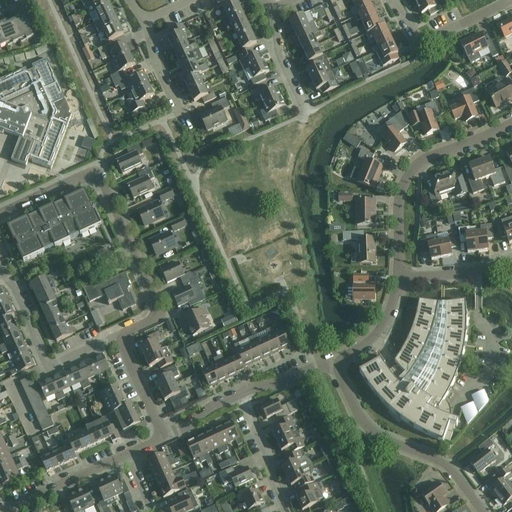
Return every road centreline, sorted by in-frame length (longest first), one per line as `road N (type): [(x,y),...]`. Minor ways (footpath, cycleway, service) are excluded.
road 1 (residential): [(117,336),(154,317),(158,303),(101,181),(83,175),(0,212)]
road 2 (residential): [(398,275),(398,201),(409,172),(511,124)]
road 3 (residential): [(482,511),(442,463),(383,439),(359,418),(338,364)]
road 4 (residential): [(0,275),(13,285),(46,364),(117,336)]
road 5 (residential): [(509,0),(424,42),(391,0)]
road 6 (residential): [(3,511),(126,455)]
road 7 (residential): [(285,511),(237,395)]
road 8 (residential): [(190,130),(150,46),(147,20)]
